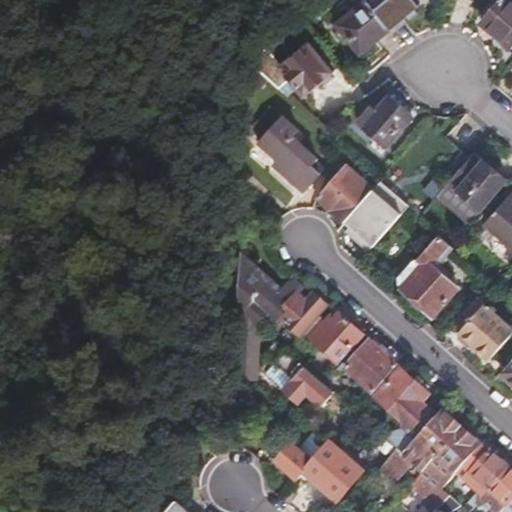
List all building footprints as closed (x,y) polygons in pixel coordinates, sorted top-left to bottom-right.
[(414,0),(369,0),(369,1),(392,27),(419,5),(414,0)] [(511,0),(502,0),(485,21),(511,44),(511,0)] [(392,27),(369,1),(353,14),(346,6),(340,11),(347,19),(338,27),(361,54),(392,27)] [(250,63),(269,80),(288,97),(298,87),(306,96),(333,73),(309,45),(282,69),(266,50),(250,63)] [(250,63),(249,81),(260,91),(261,89),(269,80),(250,63)] [(373,108),(359,122),(387,147),(414,118),(391,97),(377,112),(373,108)] [(285,118),(283,120),(272,110),(257,127),(265,134),(258,142),(273,155),(270,158),(271,161),(305,193),(326,168),(293,138),(299,131),(285,118)] [(495,160),(490,165),(476,152),(439,194),(473,223),(509,181),(497,170),(501,166),(495,160)] [(246,162),(245,186),(267,207),(278,194),(246,162)] [(346,222),(373,191),(364,183),(367,180),(358,171),(355,174),(345,166),(319,197),(346,222)] [(392,191),(382,182),(373,191),(346,222),(359,234),(355,238),(370,251),(406,210),(389,196),(392,191)] [(511,195),(489,222),(497,229),(511,241),(511,195)] [(437,270),(456,248),(441,235),(420,258),(416,259),(400,277),(401,285),(435,315),(458,289),(437,270)] [(241,261),(236,377),(259,378),(262,324),(258,321),(266,311),(275,319),(279,315),(300,334),(328,303),(315,292),(307,300),(299,293),(304,287),(297,281),(289,282),(282,290),(248,260),(241,259),(241,261)] [(511,326),(479,296),(457,321),(462,326),(457,331),(459,333),(459,337),(467,344),(470,342),(488,358),(511,330),(511,326)] [(325,316),(306,338),(338,366),(365,334),(340,312),(332,321),(325,316)] [(369,337),(348,361),(352,364),(346,370),(372,393),(399,363),(369,337)] [(336,390),(278,339),(271,348),(281,356),(267,372),(302,402),(310,392),(323,404),(336,390)] [(511,362),(503,373),(511,381),(511,362)] [(433,392),(403,365),(371,395),(397,419),(400,422),(398,424),(402,428),(392,431),(388,435),(399,444),(405,449),(417,437),(438,414),(424,402),(433,392)] [(439,453),(465,423),(452,411),(445,406),(438,414),(417,437),(405,449),(399,444),(393,451),(379,468),(398,478),(411,462),(423,472),(439,453)] [(478,435),(465,423),(439,453),(423,472),(410,486),(425,498),(422,501),(433,511),(450,493),(443,488),(458,470),(459,469),(477,448),(484,440),(478,435)] [(274,464),(293,481),(300,473),(323,446),(309,433),(295,450),(290,445),(274,464)] [(477,448),(459,469),(481,488),(471,499),(476,503),(482,496),(511,462),(485,439),(484,440),(477,448)] [(323,446),(300,473),(335,503),(364,470),(328,440),(323,446)] [(511,511),(511,462),(482,496),(500,511),(499,511),(511,511)] [(190,511),(178,501),(168,511),(190,511)]
